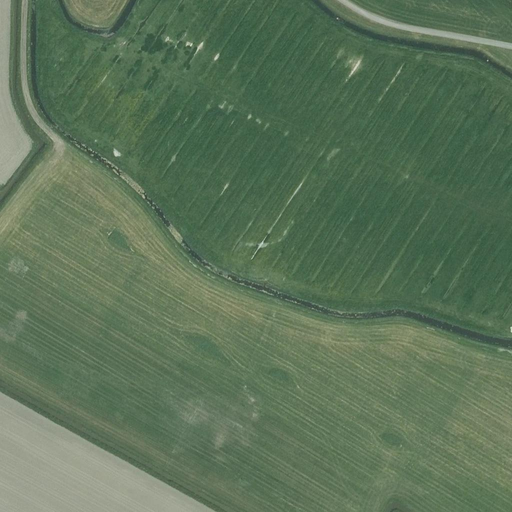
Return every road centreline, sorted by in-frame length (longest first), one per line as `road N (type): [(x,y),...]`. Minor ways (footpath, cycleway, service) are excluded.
road 1 (unclassified): [(511,47),(393,25),(339,0)]
road 2 (track): [(65,153),(40,125),(24,81),(26,0)]
